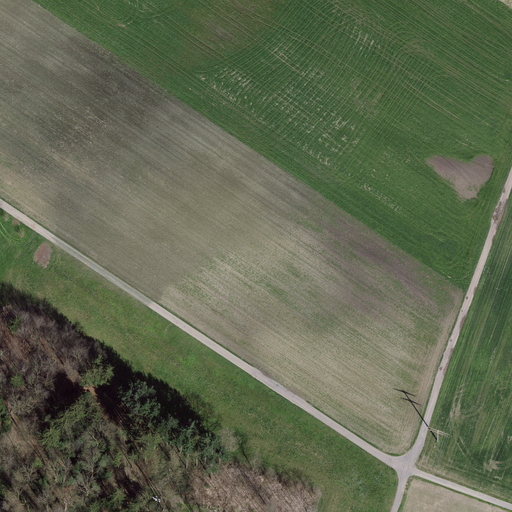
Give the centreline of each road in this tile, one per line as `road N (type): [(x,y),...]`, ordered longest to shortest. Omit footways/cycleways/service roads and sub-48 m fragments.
road 1 (track): [(0,205),(406,472)]
road 2 (track): [(511,172),(392,511)]
